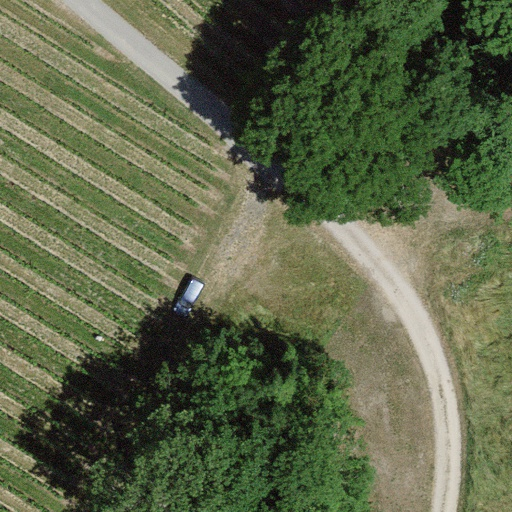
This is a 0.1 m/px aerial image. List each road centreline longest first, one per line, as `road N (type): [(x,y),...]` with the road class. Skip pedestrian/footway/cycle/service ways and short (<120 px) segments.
road 1 (track): [(440,511),(446,481),(438,376),(410,295),(300,180)]
road 2 (track): [(93,0),(300,180)]
